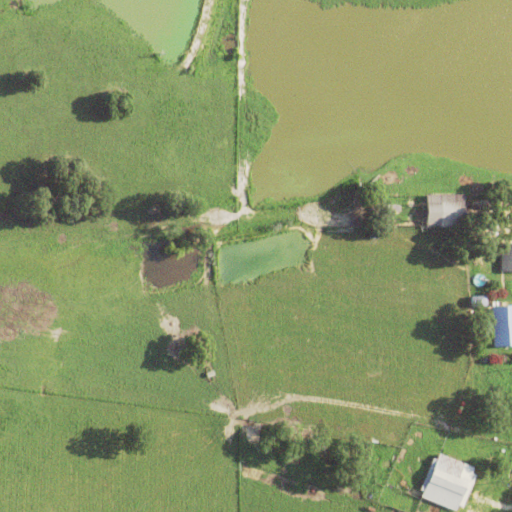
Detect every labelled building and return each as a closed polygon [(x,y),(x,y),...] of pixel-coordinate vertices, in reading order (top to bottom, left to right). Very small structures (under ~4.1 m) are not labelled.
[(462,192),(425,194),(426,226),(463,224),(462,192)] [(511,270),(497,270),(497,243),(511,243),(511,270)] [(467,296),(481,295),(482,306),(468,307),(467,296)] [(487,306),(511,304),(511,344),(490,346),(487,306)] [(470,473),(474,475),(462,507),(457,505),(455,511),(419,497),(421,491),(418,490),(431,457),(434,459),(437,453),(472,467),(470,473)]
